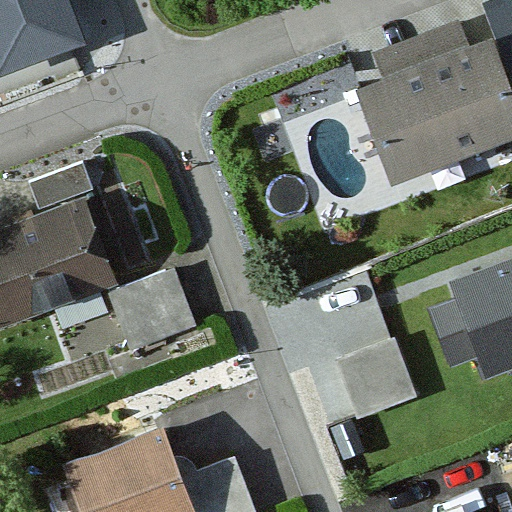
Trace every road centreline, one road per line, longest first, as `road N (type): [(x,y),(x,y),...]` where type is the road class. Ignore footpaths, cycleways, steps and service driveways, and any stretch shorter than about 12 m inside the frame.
road 1 (residential): [(324,511),(164,83)]
road 2 (residential): [(164,83),(389,0)]
road 3 (residential): [(0,144),(164,83)]
